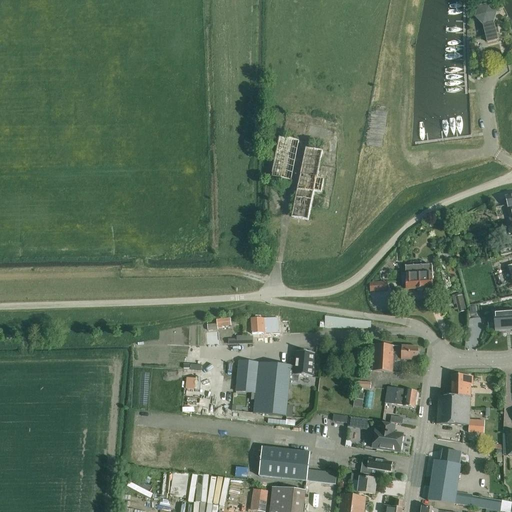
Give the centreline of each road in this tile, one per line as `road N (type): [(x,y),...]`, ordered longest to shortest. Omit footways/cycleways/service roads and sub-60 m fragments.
road 1 (unclassified): [(511,178),(421,215),(332,291),(255,296)]
road 2 (track): [(0,280),(246,274),(280,293)]
road 3 (unclassified): [(255,296),(0,306)]
road 4 (unclassified): [(445,361),(418,327),(255,296)]
road 5 (tertiary): [(413,511),(433,374),(445,361)]
